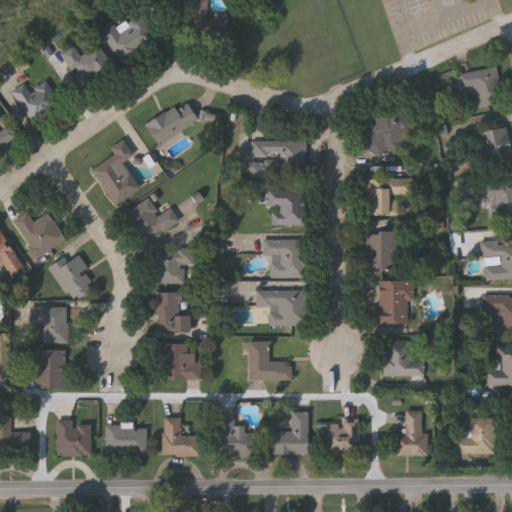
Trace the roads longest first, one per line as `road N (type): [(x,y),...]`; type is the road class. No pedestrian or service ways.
road 1 (residential): [(0,196),(174,75),(294,107),(328,104),(504,27)]
road 2 (tertiary): [(511,486),(0,491)]
road 3 (residential): [(340,364),(332,102)]
road 4 (residential): [(101,352),(128,277),(52,160)]
